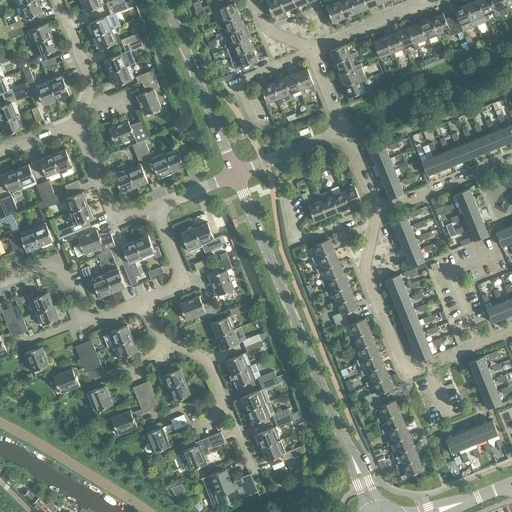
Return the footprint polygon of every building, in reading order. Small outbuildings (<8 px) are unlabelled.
[(33,21),(31,16),(43,11),(38,0),(32,0),(19,6),(22,13),(16,16),(18,21),(5,26),(8,32),(25,25),(33,21)] [(103,0),(81,0),(86,11),(105,3),(103,0)] [(108,8),(125,1),(124,0),(112,0),(106,3),(108,8)] [(223,0),(222,0),(209,6),(211,11),(219,8),(223,18),(216,21),(217,25),(225,22),(224,20),(239,14),(234,2),(225,6),(223,0)] [(280,0),(264,0),(265,1),(266,0),(273,15),(284,11),(280,0)] [(280,0),(284,11),(296,6),(293,0),(280,0)] [(345,17),(338,1),(340,0),(334,0),(335,2),(327,6),(333,21),(345,17)] [(356,12),(351,0),(341,0),(340,0),(338,1),(345,17),(356,12)] [(368,7),(364,0),(351,0),(356,12),(368,7)] [(484,15),(477,0),(476,0),(466,4),(472,19),(474,18),(477,25),(489,20),(486,14),(484,15)] [(486,14),(493,11),(496,17),(500,16),(498,9),(495,10),(491,0),(477,0),(484,15),(486,14)] [(491,0),(495,10),(498,9),(500,16),(511,11),(508,5),(507,5),(504,0),(491,0)] [(125,1),(108,8),(111,15),(128,8),(125,1)] [(472,19),(466,4),(454,9),(458,18),(452,20),(457,33),(462,31),(477,25),(474,18),(472,19)] [(457,33),(452,20),(447,22),(443,13),(431,18),(437,33),(440,32),(447,29),(450,36),(457,33)] [(95,35),(114,28),(109,14),(90,22),(95,35)] [(229,34),(228,31),(244,25),(239,14),(224,20),(225,22),(228,30),(220,33),(221,37),(229,34)] [(442,39),(440,32),(437,33),(431,18),(420,23),(426,38),(428,37),(436,34),(438,40),(442,39)] [(34,43),(53,35),(48,22),(37,26),(35,21),(8,32),(11,38),(29,30),(34,43)] [(431,43),(428,37),(426,38),(420,23),(408,27),(414,43),(416,42),(425,38),(427,45),(431,43)] [(233,43),(248,37),(244,25),(228,31),(229,34),(232,42),(225,45),(226,48),(234,45),(233,43)] [(11,39),(8,32),(5,26),(0,27),(0,41),(1,43),(11,39)] [(403,47),(405,46),(412,43),(415,50),(419,48),(416,42),(414,43),(408,27),(397,32),(403,47)] [(114,28),(95,35),(101,48),(120,41),(114,28)] [(123,46),(140,39),(138,32),(120,39),(123,46)] [(408,53),(405,46),(403,47),(397,32),(385,37),(391,52),(393,51),(402,48),(404,54),(408,53)] [(53,35),(34,43),(39,56),(21,63),(23,69),(47,59),(45,54),(58,48),(53,35)] [(233,43),(234,45),(237,53),(229,56),(231,60),(239,57),(238,54),(253,48),(248,37),(233,43)] [(374,41),(380,57),(389,53),(392,59),(396,57),(393,51),(391,52),(385,37),(374,41)] [(140,39),(123,46),(126,52),(143,45),(140,39)] [(335,62),(351,56),(352,58),(358,55),(356,52),(350,54),(348,50),(354,47),(352,41),(346,44),(330,50),(335,62)] [(242,66),(258,60),(253,48),(238,54),(239,57),(242,66)] [(110,72),(129,64),(124,51),(105,59),(110,72)] [(11,52),(0,56),(0,60),(1,63),(13,57),(11,52)] [(355,65),(353,61),(359,59),(358,55),(352,58),(351,56),(335,62),(340,73),(355,67),(356,69),(362,67),(361,63),(355,65)] [(57,62),(55,57),(55,56),(42,62),(44,68),(57,62)] [(129,64),(110,72),(116,85),(135,78),(129,64)] [(23,69),(26,76),(31,74),(28,67),(23,69)] [(355,67),(340,73),(344,85),(360,79),(361,80),(367,78),(362,67),(356,69),(355,67)] [(308,68),(296,73),(302,88),(300,89),(302,95),(307,93),(304,87),(314,83),(308,68)] [(139,82),(142,81),(155,76),(153,70),(136,76),(137,77),(139,82)] [(292,92),(300,89),(302,88),(296,73),(284,77),(290,93),(288,94),(291,99),(294,98),(292,92)] [(49,80),(57,99),(70,93),(62,74),(49,80)] [(5,76),(0,77),(0,93),(10,89),(5,76)] [(155,76),(142,81),(146,91),(144,91),(145,92),(137,95),(145,114),(152,111),(152,112),(155,111),(154,110),(162,107),(154,89),(160,86),(155,76)] [(279,97),(277,98),(279,104),(291,99),(288,94),(290,93),(284,77),(273,82),(279,97)] [(360,79),(344,85),(349,97),(364,90),(365,92),(372,90),(370,86),(364,88),(361,80),(360,79)] [(57,99),(49,80),(36,85),(44,104),(57,99)] [(13,94),(31,87),(28,81),(11,89),(13,94)] [(269,101),(277,98),(279,97),(273,82),(261,87),(267,102),(265,103),(268,109),(272,108),(269,101)] [(31,87),(13,94),(16,101),(33,93),(31,87)] [(0,118),(1,121),(20,113),(15,100),(0,105),(0,118)] [(37,121),(43,119),(38,106),(32,108),(37,121)] [(20,113),(1,121),(6,134),(25,126),(20,113)] [(502,114),(498,116),(501,124),(506,123),(502,114)] [(490,118),(486,120),(489,129),(494,127),(490,118)] [(139,142),(145,139),(148,138),(143,125),(141,121),(131,125),(129,120),(110,127),(113,134),(112,135),(113,137),(114,137),(116,144),(135,137),(137,142),(139,142)] [(479,123),(474,125),(478,134),(482,132),(479,123)] [(511,124),(502,128),(508,142),(511,140),(511,124)] [(177,145),(182,143),(176,127),(170,129),(176,146),(177,145)] [(467,128),(463,130),(466,139),(471,137),(467,128)] [(491,133),(497,147),(508,142),(502,128),(491,133)] [(456,132),(451,134),(455,143),(459,141),(456,132)] [(479,137),(485,152),(497,147),(491,133),(479,137)] [(444,137),(440,139),(443,148),(448,146),(444,137)] [(468,142),(474,156),(485,152),(479,137),(468,142)] [(145,139),(139,142),(145,158),(151,156),(152,156),(145,139)] [(400,146),(398,141),(389,145),(391,150),(400,146)] [(139,142),(137,142),(133,144),(140,160),(145,158),(139,142)] [(433,142),(428,144),(432,152),(437,151),(433,142)] [(456,147),(462,161),(474,156),(468,142),(456,147)] [(386,146),(371,152),(376,163),(390,158),(386,146)] [(421,146),(417,148),(420,157),(425,155),(421,146)] [(165,152),(172,171),(186,166),(178,147),(165,152)] [(445,151),(451,166),(462,161),(456,147),(445,151)] [(53,153),(61,172),(74,167),(66,148),(53,153)] [(110,160),(123,155),(120,149),(107,154),(110,160)] [(433,156),(439,170),(451,166),(445,151),(433,156)] [(172,171),(165,152),(152,158),(160,177),(172,171)] [(61,172),(53,153),(40,159),(48,177),(61,172)] [(403,153),(394,156),(396,161),(405,157),(403,153)] [(439,170),(433,156),(422,161),(427,175),(439,170)] [(381,175),(395,169),(390,158),(376,163),(381,175)] [(128,168),(135,186),(149,181),(141,162),(128,168)] [(16,168),(24,187),(37,182),(29,163),(16,168)] [(135,186),(128,168),(126,163),(118,166),(120,171),(115,173),(123,192),(135,186)] [(407,164),(398,167),(400,172),(409,169),(407,164)] [(24,187),(16,168),(3,174),(11,192),(24,187)] [(385,187),(400,181),(395,169),(381,175),(385,187)] [(405,184),(414,181),(412,176),(403,180),(405,184)] [(43,182),(50,198),(56,195),(49,179),(43,182)] [(68,190),(81,185),(79,179),(66,184),(68,190)] [(390,198),(404,193),(400,181),(385,187),(390,198)] [(50,198),(43,182),(37,184),(44,201),(44,200),(50,198)] [(330,189),(333,195),(332,195),(338,211),(350,206),(343,191),(341,192),(338,186),(330,189)] [(361,201),(355,186),(343,191),(350,206),(361,201)] [(460,206),(475,200),(470,188),(456,194),(460,206)] [(70,211),(89,204),(84,191),(65,198),(70,211)] [(302,193),(304,199),(307,206),(309,205),(315,220),(327,215),(320,200),(311,204),(306,192),(302,193)] [(60,194),(56,195),(50,198),(44,200),(44,201),(47,207),(62,200),(60,194)] [(6,197),(13,213),(18,211),(12,195),(6,197)] [(320,200),(327,215),(338,211),(332,195),(320,200)] [(13,213),(6,197),(0,199),(0,200),(6,216),(7,216),(13,213)] [(447,210),(442,200),(433,204),(438,214),(447,210)] [(465,217),(479,211),(475,200),(460,206),(465,217)] [(51,218),(47,207),(44,201),(37,204),(44,220),(51,218)] [(448,211),(457,207),(455,203),(446,206),(448,211)] [(89,204),(70,211),(75,224),(94,217),(89,204)] [(410,213),(412,217),(421,213),(419,209),(410,213)] [(470,229),(484,223),(479,211),(465,217),(470,229)] [(7,216),(9,222),(14,233),(20,230),(13,213),(7,216)] [(397,231),(411,225),(406,214),(392,220),(397,231)] [(459,214),(450,217),(452,222),(461,218),(459,214)] [(0,225),(9,222),(7,216),(6,216),(1,218),(0,218),(0,225)] [(416,228),(425,225),(423,220),(414,224),(416,228)] [(33,227),(40,245),(53,240),(46,221),(33,227)] [(194,227),(202,246),(215,240),(207,221),(194,227)] [(484,223),(470,229),(474,241),(489,235),(484,223)] [(73,225),(56,231),(59,237),(75,231),(73,225)] [(402,243),(416,237),(411,225),(397,231),(402,243)] [(464,225),(455,229),(457,234),(466,230),(464,225)] [(40,245),(33,227),(20,232),(27,251),(40,245)] [(202,246),(194,227),(181,232),(189,251),(202,246)] [(496,232),(502,246),(511,241),(511,237),(508,227),(496,232)] [(110,249),(116,246),(111,234),(103,237),(102,233),(99,233),(97,229),(78,236),(81,243),(80,244),(81,246),(82,246),(85,253),(86,252),(87,255),(89,255),(93,254),(94,252),(93,250),(104,245),(106,251),(110,249)] [(421,240),(430,236),(428,232),(419,235),(421,240)] [(8,236),(14,250),(19,247),(14,234),(8,236)] [(148,235),(135,240),(143,259),(154,255),(155,258),(161,255),(157,246),(153,247),(148,235)] [(406,254),(420,248),(416,237),(402,243),(406,254)] [(460,241),(462,246),(471,242),(469,237),(460,241)] [(314,244),(315,245),(318,254),(312,257),(314,261),(320,258),(319,256),(334,250),(330,238),(314,244)] [(143,259),(135,240),(122,245),(126,256),(126,257),(121,259),(123,263),(132,285),(138,282),(132,269),(137,267),(135,262),(143,259)] [(426,252),(435,248),(433,244),(424,247),(426,252)] [(116,246),(110,249),(117,265),(123,263),(121,259),(116,246)] [(411,266),(425,260),(420,248),(406,254),(411,266)] [(318,272),(325,270),(324,267),(339,261),(334,250),(319,256),(320,258),(323,266),(317,268),(318,272)] [(210,276),(212,280),(218,295),(225,292),(226,293),(228,292),(228,291),(235,288),(227,269),(233,267),(228,256),(222,259),(215,262),(219,272),(210,276)] [(194,263),(196,269),(209,264),(207,258),(194,263)] [(325,270),(328,277),(321,279),(323,283),(329,281),(329,279),(344,273),(339,261),(324,267),(325,270)] [(430,264),(433,270),(440,268),(437,261),(430,264)] [(82,268),(87,280),(90,286),(95,283),(100,297),(113,292),(108,280),(105,273),(93,278),(88,266),(82,268)] [(151,277),(164,272),(161,266),(148,271),(151,277)] [(108,280),(113,292),(126,286),(118,267),(105,273),(108,280)] [(417,272),(415,268),(404,272),(406,277),(417,272)] [(329,281),(332,288),(326,291),(327,295),(334,292),(333,290),(349,284),(344,273),(329,279),(329,281)] [(386,279),(386,280),(391,292),(405,286),(403,280),(400,274),(386,279)] [(410,288),(419,285),(418,280),(409,284),(410,288)] [(349,284),(333,290),(334,292),(337,301),(328,304),(330,307),(339,304),(338,302),(353,296),(349,284)] [(396,303),(410,297),(405,286),(391,292),(396,303)] [(501,297),(498,289),(493,290),(497,299),(501,297)] [(35,312),(54,304),(49,291),(43,293),(42,291),(29,296),(30,299),(35,312)] [(415,300),(424,296),(422,292),(413,295),(415,300)] [(482,295),(485,304),(490,302),(486,293),(482,295)] [(19,303),(29,299),(26,294),(17,297),(19,303)] [(208,318),(219,313),(213,300),(203,305),(199,295),(180,303),(187,320),(206,312),(208,318)] [(338,302),(339,304),(342,312),(333,315),(336,322),(347,317),(345,313),(358,308),(353,296),(338,302)] [(400,314),(414,308),(410,297),(396,303),(400,314)] [(498,303),(504,317),(511,313),(511,303),(510,298),(498,303)] [(246,302),(229,309),(232,315),(249,309),(246,302)] [(420,311),(429,308),(427,303),(418,307),(420,311)] [(487,308),(493,322),(504,317),(498,303),(487,308)] [(12,306),(17,319),(23,317),(18,304),(12,306)] [(54,304),(35,312),(41,325),(60,317),(54,304)] [(17,319),(12,306),(2,310),(7,323),(17,319)] [(405,325),(419,320),(414,308),(400,314),(405,325)] [(217,335),(236,328),(230,315),(212,323),(217,335)] [(424,323),(433,319),(431,315),(422,318),(424,323)] [(17,319),(22,332),(28,330),(23,317),(17,319)] [(347,317),(336,322),(338,329),(343,327),(348,338),(354,335),(354,336),(370,329),(365,318),(350,324),(347,317)] [(17,319),(7,323),(12,336),(22,332),(17,319)] [(409,337),(423,331),(419,320),(405,325),(409,337)] [(109,347),(114,345),(133,337),(128,324),(109,332),(109,333),(109,332),(109,333),(104,335),(109,347)] [(429,334),(438,331),(436,326),(427,330),(429,334)] [(236,328),(217,335),(222,349),(241,341),(236,328)] [(360,350),(359,347),(375,341),(370,329),(354,336),(358,345),(352,348),(353,352),(360,350)] [(414,348),(428,342),(423,331),(409,337),(414,348)] [(3,340),(9,338),(7,333),(0,336),(0,335),(0,352),(7,349),(3,340)] [(243,347),(261,339),(259,333),(241,341),(243,347)] [(133,337),(114,345),(119,358),(138,350),(133,337)] [(434,346),(443,342),(441,338),(432,341),(434,346)] [(86,341),(91,354),(97,352),(91,339),(86,341)] [(261,339),(243,347),(246,352),(246,353),(264,345),(261,339)] [(81,358),(91,354),(86,341),(76,345),(81,358)] [(364,359),(379,352),(375,341),(359,347),(360,350),(363,357),(356,360),(358,364),(365,361),(364,359)] [(419,360),(433,355),(428,342),(414,348),(419,360)] [(40,369),(50,365),(42,346),(35,349),(35,348),(25,352),(33,371),(40,368),(40,369)] [(487,354),(487,355),(489,359),(498,355),(496,351),(487,354)] [(91,354),(96,367),(102,365),(97,352),(91,354)] [(251,365),(246,353),(246,352),(227,360),(232,373),(251,365)] [(365,361),(368,368),(361,371),(363,375),(369,372),(368,370),(384,364),(379,352),(364,359),(365,361)] [(91,354),(81,358),(86,371),(96,367),(91,354)] [(484,356),(469,362),(474,373),(488,368),(484,356)] [(237,386),(257,378),(257,376),(261,375),(256,363),(251,365),(232,373),(237,386)] [(494,371),(503,367),(501,363),(492,366),(494,371)] [(369,372),(372,379),(366,382),(367,386),(374,383),(373,382),(389,375),(384,364),(368,370),(369,372)] [(167,388),(186,380),(181,367),(162,375),(167,388)] [(62,392),(81,384),(77,375),(76,375),(73,368),(54,376),(58,385),(59,385),(62,392)] [(479,385),(493,379),(488,368),(474,373),(479,385)] [(260,383),(276,376),(274,369),(261,375),(257,376),(257,378),(260,383)] [(498,382),(507,379),(505,374),(496,378),(498,382)] [(247,409),(266,402),(270,400),(265,388),(281,381),(279,375),(276,376),(260,383),(262,388),(261,389),(242,397),(247,409)] [(373,382),(374,383),(377,391),(365,396),(368,403),(380,398),(378,393),(393,387),(389,375),(373,382)] [(483,396),(498,391),(493,379),(479,385),(483,396)] [(144,382),(149,395),(154,393),(149,380),(144,382)] [(186,380),(167,388),(172,401),(191,393),(186,380)] [(139,399),(149,395),(144,382),(133,387),(139,399)] [(103,408),(113,404),(106,385),(99,388),(98,387),(89,391),(96,410),(103,407),(103,408)] [(503,394),(511,390),(510,385),(501,389),(503,394)] [(488,408),(502,402),(498,391),(483,396),(488,408)] [(149,395),(154,408),(160,406),(154,393),(149,395)] [(149,395),(139,399),(144,413),(154,408),(149,395)] [(385,420),(384,417),(400,411),(395,399),(383,404),(380,398),(368,403),(371,410),(380,406),(384,416),(378,418),(380,422),(385,420)] [(266,402),(247,409),(252,423),(271,415),(266,402)] [(277,419),(294,412),(291,406),(275,413),(277,419)] [(134,416),(141,414),(139,409),(132,412),(131,409),(112,417),(116,427),(117,426),(120,433),(138,426),(134,416)] [(389,429),(404,423),(400,411),(384,417),(385,420),(388,428),(383,430),(385,434),(390,432),(389,429)] [(294,412),(277,419),(280,425),(296,418),(294,412)] [(175,429),(188,424),(184,414),(171,419),(173,423),(163,427),(163,426),(156,429),(156,428),(146,432),(154,451),(160,448),(161,449),(171,445),(165,431),(174,427),(175,429)] [(499,434),(493,419),(481,424),(487,438),(499,434)] [(389,429),(390,432),(393,439),(388,441),(389,445),(395,443),(394,441),(409,434),(404,423),(389,429)] [(470,429),(475,443),(487,438),(481,424),(470,429)] [(262,446),(281,439),(276,426),(257,434),(262,446)] [(458,433),(464,448),(475,443),(470,429),(458,433)] [(225,442),(221,431),(192,443),(193,446),(178,451),(183,463),(187,461),(190,468),(197,465),(198,466),(207,462),(204,454),(209,453),(206,446),(211,444),(212,447),(225,442)] [(464,448),(458,433),(446,438),(452,452),(464,448)] [(394,441),(395,443),(398,450),(393,452),(394,457),(399,455),(398,452),(414,446),(409,434),(394,441)] [(499,448),(504,446),(500,437),(495,439),(499,448)] [(281,439),(262,446),(267,460),(282,454),(285,459),(307,450),(304,444),(286,452),(281,439)] [(488,453),(492,451),(489,442),(484,444),(488,453)] [(398,452),(399,455),(402,461),(397,463),(399,468),(404,466),(403,464),(418,457),(414,446),(398,452)] [(476,458),(480,456),(477,447),(472,449),(476,458)] [(464,462),(469,460),(465,451),(461,453),(464,462)] [(403,464),(404,466),(407,473),(401,476),(402,480),(409,477),(408,475),(423,469),(418,457),(403,464)] [(246,491),(257,487),(251,473),(241,477),(242,479),(232,483),(226,468),(220,471),(219,470),(209,474),(218,495),(225,492),(225,493),(235,489),(244,485),(246,491)] [(175,495),(185,491),(182,483),(170,488),(170,489),(172,488),(175,495)] [(41,511),(52,511),(57,508),(50,501),(47,504),(45,502),(42,500),(39,497),(37,499),(29,490),(25,495),(33,503),(41,511)]
